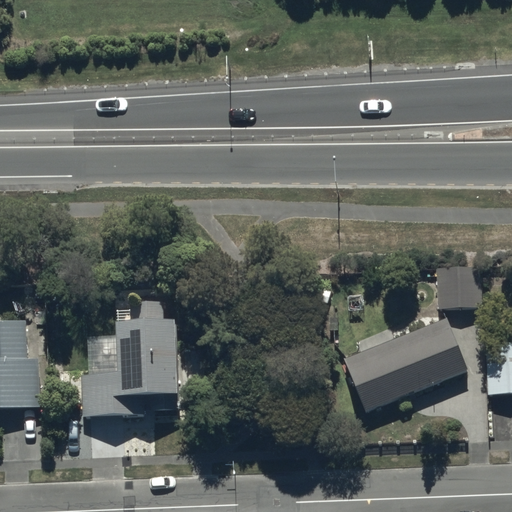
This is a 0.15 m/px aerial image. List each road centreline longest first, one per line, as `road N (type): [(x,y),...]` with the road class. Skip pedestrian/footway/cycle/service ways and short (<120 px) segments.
road 1 (trunk): [(0,115),(511,95)]
road 2 (trunk): [(511,163),(0,162)]
road 3 (residential): [(268,502),(511,493)]
road 4 (residential): [(92,511),(268,502)]
